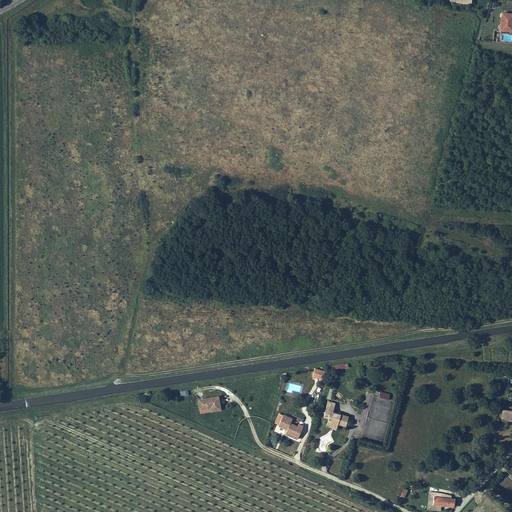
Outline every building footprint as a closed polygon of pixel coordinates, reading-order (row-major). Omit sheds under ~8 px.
[(500,30),(509,31),(510,24),(511,24),(511,14),(502,13),(500,30)] [(322,379),(325,371),(315,367),(312,376),(322,379)] [(199,396),(201,406),(212,405),(212,408),(222,406),(220,393),(199,396)] [(336,405),(329,403),(324,419),(329,420),(327,426),(332,428),(336,426),(338,426),(346,429),(349,419),(333,414),(336,405)] [(295,416),(286,412),(281,423),(289,426),(287,430),(300,436),(306,423),(302,421),(301,423),(294,420),(295,416)] [(435,492),(433,501),(453,506),(456,498),(435,492)]
